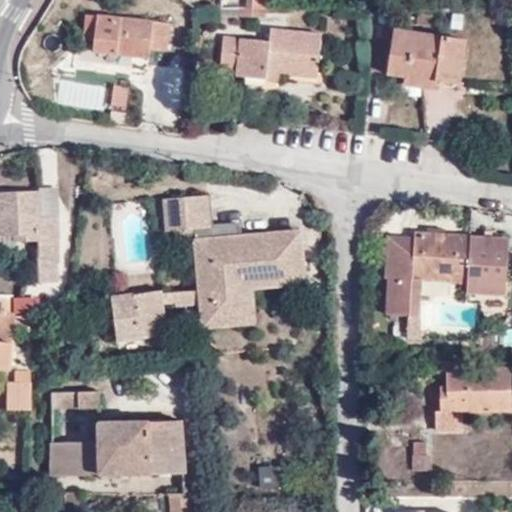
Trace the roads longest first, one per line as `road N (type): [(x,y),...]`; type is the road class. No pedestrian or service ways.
road 1 (residential): [(0,117),(340,169)]
road 2 (residential): [(340,169),(348,511)]
road 3 (residential): [(340,169),(511,200)]
